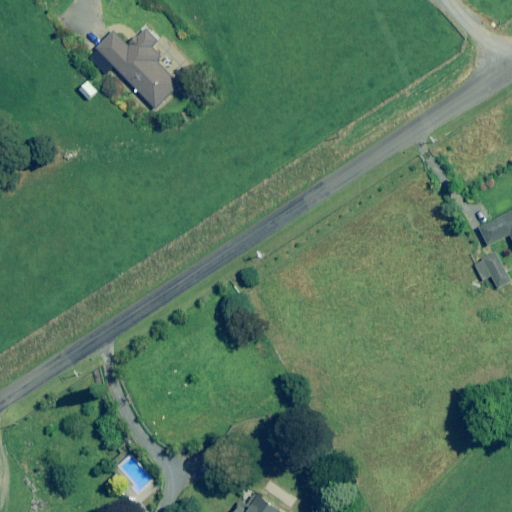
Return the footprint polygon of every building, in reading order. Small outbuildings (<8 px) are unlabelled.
[(158,42),(146,30),(129,46),(114,31),(96,48),(155,110),(180,86),(156,61),(161,56),(152,47),(158,42)] [(511,212),(482,228),(490,246),(511,236),(511,237),(511,212)] [(511,283),(496,254),(474,266),(482,281),(491,277),(498,290),(511,283)] [(152,476),(132,458),(119,473),(139,491),(152,476)] [(280,511),(257,495),(246,510),(240,506),(235,511),(280,511)]
